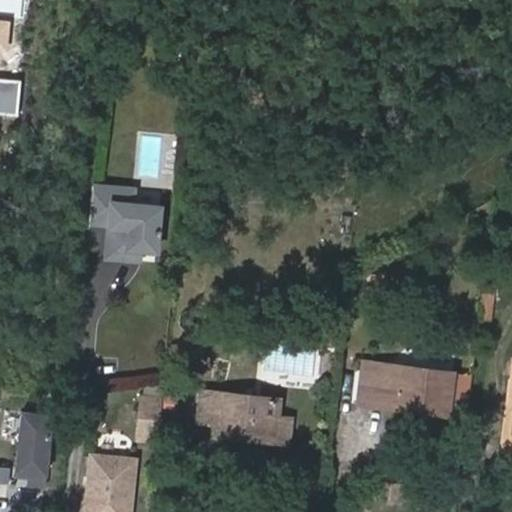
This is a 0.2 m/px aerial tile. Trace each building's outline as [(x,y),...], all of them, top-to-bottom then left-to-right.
[(116,185),(95,182),(91,220),(111,221),(108,255),(135,257),(136,251),(141,247),(157,248),(162,204),(114,200),(116,185)] [(116,185),(114,200),(134,201),(136,186),(116,185)] [(391,379),(393,363),(362,360),(360,376),(391,379)] [(445,369),(393,363),(391,379),(360,376),(357,402),(388,406),(389,399),(418,402),(417,409),(440,412),(445,369)] [(455,370),(445,369),(440,412),(450,414),(455,370)] [(215,423),(218,392),(203,391),(199,422),(215,423)] [(275,435),(277,417),(279,399),(218,392),(215,423),(213,434),(257,439),(258,433),(275,435)] [(156,439),(160,397),(140,395),(135,437),(156,439)] [(389,399),(388,406),(417,409),(418,402),(389,399)] [(45,487),(53,414),(23,411),(17,471),(30,472),(29,485),(45,487)] [(292,418),(277,417),(275,435),(258,433),(257,439),(290,442),(292,418)] [(447,476),(467,477),(470,447),(442,443),(438,476),(447,476)] [(130,511),(136,457),(92,453),(85,511),(130,511)] [(446,491),(447,476),(438,476),(422,475),(421,490),(446,491)] [(488,479),(486,496),(501,497),(503,479),(488,479)]
